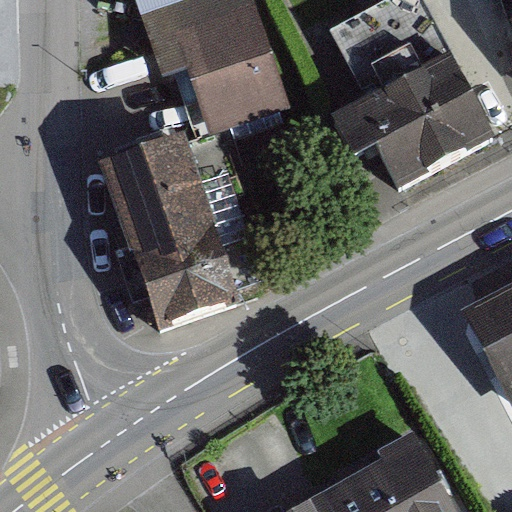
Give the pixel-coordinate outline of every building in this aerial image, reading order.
[(244,12),(166,37),(198,134),(276,109),(244,12)] [(511,22),(496,31),(511,64),(511,22)] [(433,59),(320,121),(366,204),(479,142),(433,59)] [(185,154),(108,181),(164,338),(240,311),(185,154)] [(511,298),(455,327),(502,421),(511,415),(511,298)] [(443,511),(404,443),(280,511),(443,511)]
